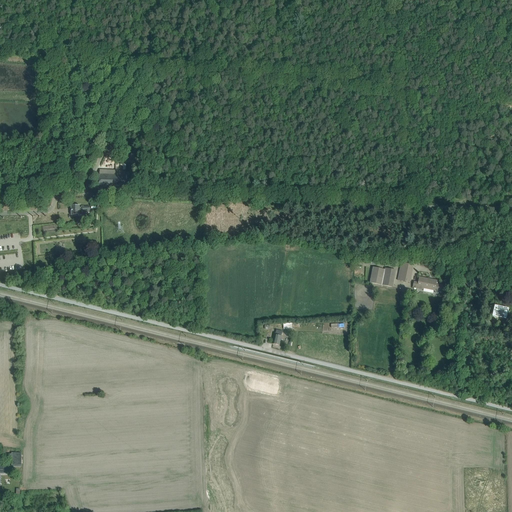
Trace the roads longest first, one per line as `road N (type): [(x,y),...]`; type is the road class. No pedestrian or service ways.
road 1 (residential): [(0,285),(511,410)]
road 2 (unknown): [(57,195),(459,208)]
road 3 (track): [(402,93),(139,64)]
road 4 (unclassified): [(0,214),(47,211),(68,192),(134,195)]
road 5 (track): [(139,64),(85,192)]
road 6 (unknown): [(44,55),(47,187)]
